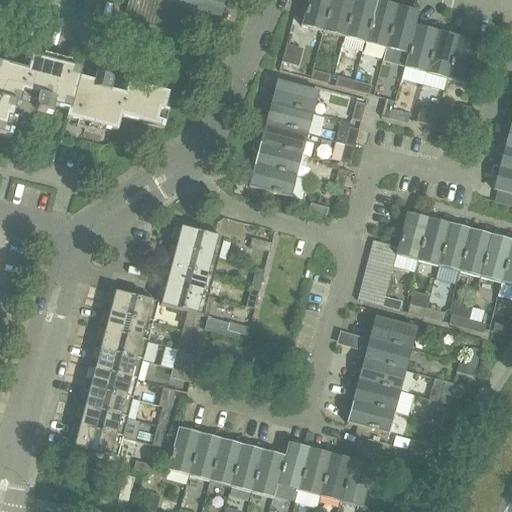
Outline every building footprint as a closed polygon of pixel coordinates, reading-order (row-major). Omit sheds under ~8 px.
[(141,0),(128,0),(123,20),(124,20),(125,19),(136,21),(141,0)] [(147,26),(154,1),(150,0),(141,0),(136,21),(147,25),(147,26)] [(221,11),(224,0),(179,0),(177,7),(177,8),(189,11),(226,21),(228,13),(221,11)] [(330,0),(307,0),(301,27),(322,33),(330,0)] [(330,0),(322,33),(343,39),(353,0),(330,0)] [(368,0),(367,0),(353,0),(343,39),(364,44),(375,2),(376,2),(376,0),(368,0)] [(390,0),(389,6),(376,2),(375,2),(364,44),(385,50),(396,8),(397,8),(399,2),(392,0),(390,0)] [(154,1),(147,26),(148,27),(148,25),(159,28),(158,29),(159,29),(166,4),(154,1)] [(171,31),(177,7),(166,4),(159,29),(159,30),(160,28),(171,31)] [(396,8),(385,50),(407,56),(414,27),(419,7),(412,5),(410,11),(397,8),(396,8)] [(177,8),(177,7),(171,31),(182,34),(181,35),(182,36),(189,11),(177,8)] [(414,27),(407,56),(403,69),(425,75),(436,33),(437,33),(439,27),(431,25),(429,31),(414,27)] [(436,33),(425,75),(446,81),(457,38),(458,39),(460,33),(452,31),(450,37),(437,33),(436,33)] [(471,42),(458,39),(457,38),(446,81),(468,86),(481,38),(473,36),(471,42)] [(286,46),(281,63),(290,66),(295,48),(286,46)] [(54,107),(68,111),(70,112),(78,80),(80,72),(31,59),(27,73),(0,65),(0,101),(16,105),(15,106),(19,107),(23,94),(36,98),(34,106),(34,107),(35,109),(35,110),(36,111),(36,112),(38,112),(51,116),(54,107)] [(312,71),(310,81),(327,86),(330,76),(312,71)] [(93,84),(78,80),(70,112),(68,111),(66,120),(116,133),(120,119),(163,130),(167,113),(163,112),(168,95),(129,85),(125,98),(110,94),(112,86),(112,84),(112,83),(112,82),(111,80),(110,80),(95,76),(93,84)] [(337,78),(334,88),(351,92),(354,83),(337,78)] [(274,90),(270,103),(270,104),(312,115),(318,93),(270,81),(268,88),(274,90)] [(371,87),(354,83),(351,92),(369,97),(371,87)] [(16,105),(0,101),(0,137),(10,141),(15,122),(11,121),(15,106),(16,105)] [(307,136),(312,115),(270,104),(270,103),(264,101),(262,109),(268,111),(265,124),(265,125),(307,136)] [(395,103),(385,101),(380,118),(390,121),(392,111),(395,103)] [(360,123),(365,106),(355,103),(351,121),(360,123)] [(457,125),(467,128),(472,110),(462,107),(457,125)] [(407,126),(408,121),(410,116),(392,111),(390,121),(407,126)] [(434,128),(436,119),(419,114),(416,124),(434,128)] [(263,132),(259,145),(259,146),(301,157),(307,136),(265,125),(265,124),(259,122),(257,130),(263,132)] [(504,149),(511,151),(511,128),(510,128),(510,127),(504,125),(502,133),(508,135),(504,148),(504,149)] [(344,146),(353,148),(358,131),(349,129),(344,146)] [(296,178),(301,157),(259,146),(259,145),(253,143),(251,151),(257,153),(254,166),(253,167),(296,178)] [(353,148),(344,146),(339,163),(349,166),(353,148)] [(502,156),(499,169),(498,170),(511,173),(511,151),(504,149),(504,148),(498,146),(496,154),(502,156)] [(290,200),(296,178),(253,167),(254,166),(248,164),(245,172),(252,174),(248,188),(290,200)] [(511,196),(511,173),(498,170),(499,169),(493,167),(491,175),(497,177),(493,191),(511,196)] [(333,188),(334,188),(342,190),(347,173),(338,170),(333,188)] [(310,205),(307,214),(325,219),(327,210),(310,205)] [(395,257),(417,263),(428,221),(429,221),(431,215),(422,213),(421,219),(406,215),(397,250),(395,257)] [(442,225),(429,221),(428,221),(417,263),(438,269),(449,227),(450,227),(451,220),(443,218),(442,225)] [(470,232),(471,232),(472,226),(464,224),(463,230),(450,227),(449,227),(438,269),(458,274),(470,232)] [(175,249),(218,260),(223,241),(174,228),(171,241),(177,242),(175,249)] [(483,236),(471,232),(470,232),(458,274),(479,280),(491,238),(492,238),(493,232),(485,230),(483,236)] [(505,241),(492,238),(491,238),(479,280),(500,285),(511,243),(511,236),(506,235),(505,241)] [(249,249),(269,254),(271,245),(251,240),(249,249)] [(374,244),(371,256),(394,262),(395,257),(397,250),(372,243),(372,244),(374,244)] [(511,243),(500,285),(511,288),(511,243)] [(175,249),(169,247),(166,260),(172,261),(170,268),(212,279),(218,260),(175,249)] [(368,267),(366,266),(366,267),(391,273),(394,262),(371,256),(368,267)] [(170,268),(164,266),(161,279),(167,281),(165,287),(207,299),(212,279),(170,268)] [(388,285),(391,273),(366,267),(365,267),(368,268),(365,278),(363,278),(388,285)] [(256,270),(250,289),(259,292),(264,272),(256,270)] [(365,279),(362,291),(385,297),(388,285),(363,278),(362,279),(365,279)] [(165,287),(159,285),(155,298),(162,300),(160,306),(187,314),(195,316),(202,318),(207,299),(165,287)] [(245,308),(254,310),(259,292),(250,289),(245,308)] [(381,308),(384,299),(385,297),(362,291),(359,302),(356,301),(356,302),(381,308)] [(104,311),(103,312),(152,324),(157,305),(109,292),(105,305),(111,306),(109,312),(104,311)] [(401,304),(384,299),(381,308),(399,313),(401,304)] [(424,320),(426,310),(409,305),(406,315),(424,320)] [(426,310),(424,320),(441,324),(443,314),(426,310)] [(98,330),(147,343),(152,324),(103,312),(100,324),(106,325),(105,331),(98,330)] [(187,314),(182,332),(190,334),(195,316),(187,314)] [(368,341),(410,352),(415,330),(368,317),(366,325),(372,327),(368,340),(368,341)] [(451,317),(448,326),(465,331),(468,321),(451,317)] [(468,321),(465,331),(483,335),(485,326),(468,321)] [(226,332),(246,337),(249,329),(228,324),(226,332)] [(509,337),(511,328),(494,324),(492,333),(509,337)] [(93,349),(93,350),(142,362),(147,343),(98,330),(95,343),(101,345),(99,351),(93,349)] [(185,353),(190,334),(182,332),(177,351),(185,353)] [(201,337),(190,334),(185,353),(196,356),(201,337)] [(366,348),(363,360),(363,361),(404,373),(410,352),(368,341),(368,340),(362,338),(360,346),(366,348)] [(475,369),(480,352),(470,349),(466,367),(475,369)] [(142,362),(93,350),(90,362),(96,364),(94,370),(88,368),(88,369),(137,381),(142,362)] [(399,394),(404,373),(363,361),(363,360),(356,359),(354,367),(361,368),(357,381),(357,382),(399,394)] [(174,362),(172,370),(192,376),(194,368),(174,362)] [(456,374),(473,378),(475,369),(466,367),(458,364),(456,374)] [(83,387),(83,388),(131,401),(137,381),(88,369),(85,381),(91,383),(89,389),(83,387)] [(170,379),(190,384),(192,376),(172,370),(170,379)] [(355,389),(352,402),(352,403),(393,414),(399,394),(357,382),(357,381),(351,380),(349,388),(355,389)] [(448,403),(452,385),(443,383),(439,401),(448,403)] [(131,401),(83,388),(79,400),(86,402),(84,408),(78,406),(78,407),(126,420),(131,401)] [(166,390),(161,409),(170,411),(175,392),(166,390)] [(388,436),(393,414),(352,403),(352,402),(345,401),(343,409),(350,410),(346,425),(388,436)] [(73,425),(73,426),(121,439),(126,420),(78,407),(75,419),(81,421),(79,427),(73,425)] [(441,427),(446,410),(437,407),(432,425),(441,427)] [(156,428),(165,430),(170,411),(161,409),(156,428)] [(121,439),(73,426),(69,438),(76,440),(74,448),(116,459),(121,439)] [(151,447),(160,449),(165,430),(156,428),(151,447)] [(166,472),(188,478),(199,436),(200,436),(202,430),(194,428),(192,434),(177,430),(166,472)] [(213,440),(200,436),(199,436),(188,478),(209,484),(220,442),(221,442),(223,436),(215,434),(213,440)] [(209,484),(230,489),(241,447),(242,447),(244,441),(235,439),(234,445),(221,442),(220,442),(209,484)] [(409,442),(406,452),(423,457),(426,447),(409,442)] [(295,505),(298,493),(309,451),(310,451),(312,445),(304,443),(302,449),(287,445),(285,452),(273,499),(295,505)] [(255,451),(242,447),(241,447),(230,489),(251,495),(262,453),(263,453),(264,447),(256,445),(255,451)] [(309,451),(298,493),(318,499),(330,456),(331,456),(332,450),(324,448),(323,454),(310,451),(309,451)] [(275,456),(263,453),(262,453),(251,495),(273,501),(273,499),(285,452),(277,450),(275,456)] [(344,460),(331,456),(330,456),(318,499),(339,504),(352,456),(345,454),(344,460)] [(353,456),(352,456),(339,504),(361,510),(374,462),(366,460),(365,466),(352,462),(353,456)] [(133,471),(143,474),(152,477),(155,468),(135,462),(133,471)] [(134,480),(124,477),(118,500),(127,503),(134,480)] [(150,495),(149,499),(145,511),(155,511),(160,497),(150,495)]
